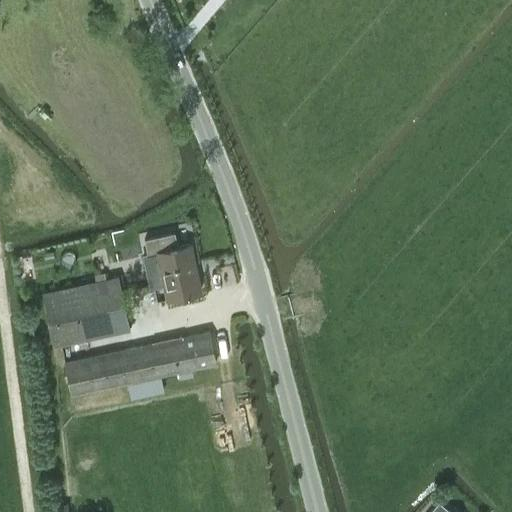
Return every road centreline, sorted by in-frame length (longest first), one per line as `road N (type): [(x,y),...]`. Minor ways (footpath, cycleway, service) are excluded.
road 1 (unclassified): [(322,511),(265,280),(162,0)]
road 2 (track): [(0,273),(30,511)]
